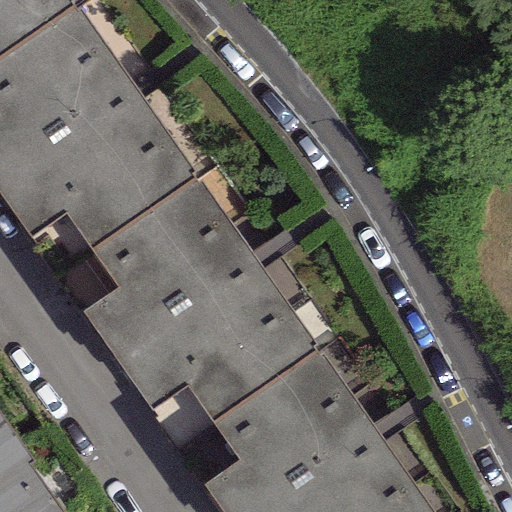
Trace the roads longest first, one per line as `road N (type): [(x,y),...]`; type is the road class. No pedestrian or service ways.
road 1 (unclassified): [(198,0),(326,143),(511,459)]
road 2 (residential): [(0,299),(142,511)]
